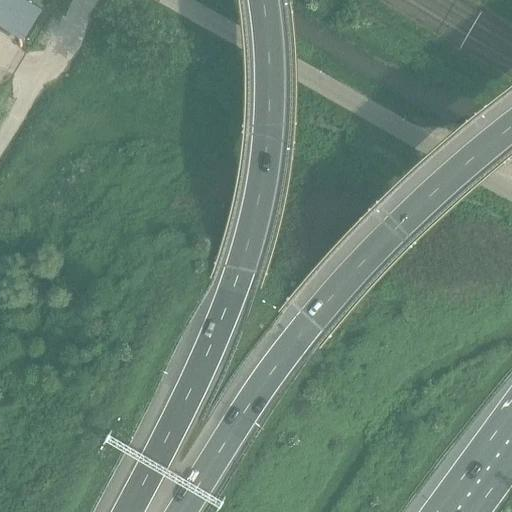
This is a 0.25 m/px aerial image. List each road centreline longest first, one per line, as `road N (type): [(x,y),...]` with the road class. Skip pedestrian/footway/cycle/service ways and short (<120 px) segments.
road 1 (motorway): [(261,0),(267,117),(253,218),(207,351),(127,511)]
road 2 (motorway): [(511,123),(418,203),(338,287),(257,391),(181,511)]
road 3 (unclassified): [(172,0),(511,194)]
